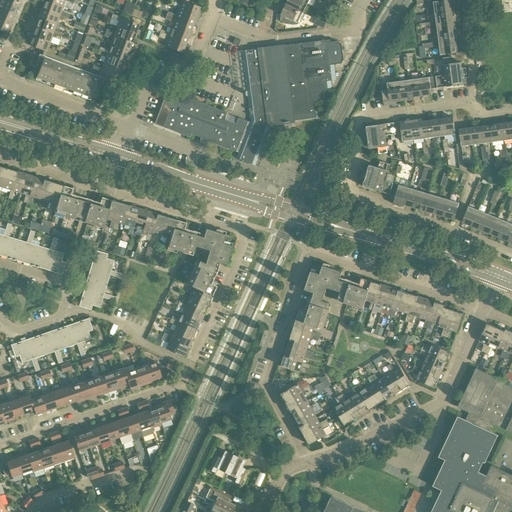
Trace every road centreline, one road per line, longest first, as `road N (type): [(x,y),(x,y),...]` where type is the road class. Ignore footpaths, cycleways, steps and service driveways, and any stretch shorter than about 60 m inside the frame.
road 1 (tertiary): [(496,276),(119,158)]
road 2 (residential): [(511,252),(349,190),(361,118),(474,103)]
road 3 (residential): [(188,365),(244,232),(109,188)]
road 4 (residential): [(308,462),(435,407),(483,310)]
road 5 (residential): [(308,462),(264,385),(311,255)]
road 6 (residential): [(483,310),(311,255)]
road 7 (unclassified): [(212,18),(274,40),(341,31),(357,20)]
road 8 (unclassified): [(130,128),(147,86),(196,58),(212,18)]
road 9 (residential): [(64,424),(178,385),(188,365)]
road 10 (residential): [(130,128),(0,79)]
road 11 (residential): [(188,365),(124,326),(65,306)]
road 12 (tertiary): [(119,158),(0,121)]
